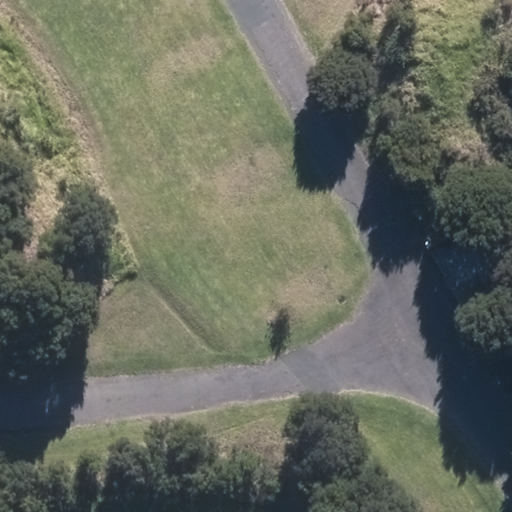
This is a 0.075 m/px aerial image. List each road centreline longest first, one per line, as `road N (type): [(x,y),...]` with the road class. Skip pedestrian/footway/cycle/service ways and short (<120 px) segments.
road 1 (track): [(249,0),(424,328)]
road 2 (track): [(424,328),(511,472)]
